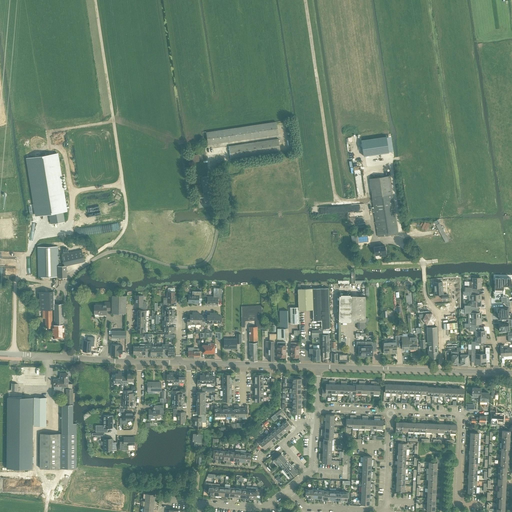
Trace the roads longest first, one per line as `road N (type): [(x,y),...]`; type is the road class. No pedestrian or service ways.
road 1 (track): [(107,252),(126,225),(95,0)]
road 2 (unclassified): [(66,357),(66,278),(107,252),(196,267),(212,253),(217,233)]
road 3 (track): [(368,201),(334,204),(305,0)]
road 4 (tertiary): [(495,372),(318,366)]
